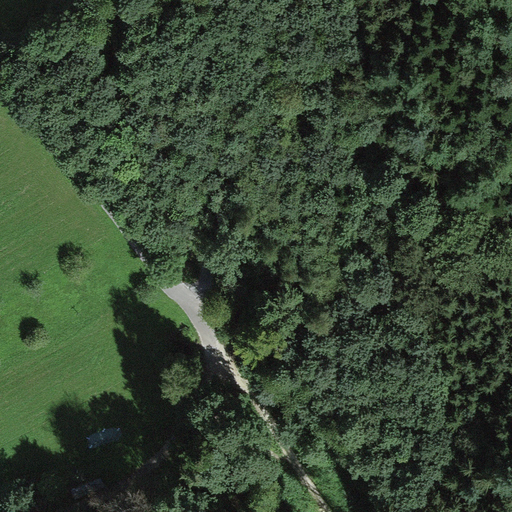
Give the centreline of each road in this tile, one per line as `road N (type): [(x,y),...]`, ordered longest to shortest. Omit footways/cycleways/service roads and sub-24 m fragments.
road 1 (residential): [(0,86),(169,281),(180,290),(198,288),(208,271),(205,257),(142,160),(127,114),(126,0)]
road 2 (track): [(205,327),(204,369),(166,449),(139,475),(64,511)]
road 3 (track): [(205,327),(268,394),(332,511)]
